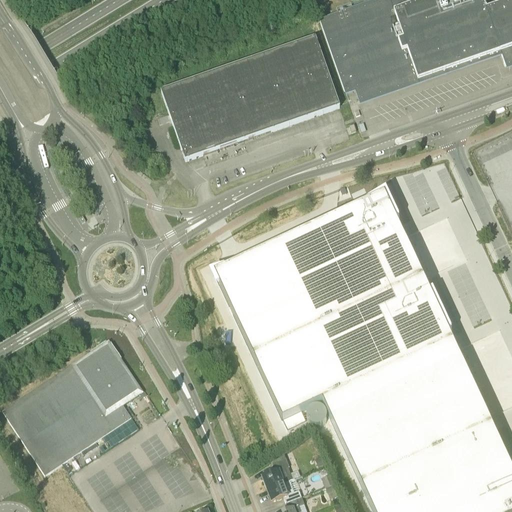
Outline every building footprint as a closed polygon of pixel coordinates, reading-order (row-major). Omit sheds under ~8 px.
[(380,0),(319,21),(341,83),(344,93),(358,88),(362,102),(500,54),(505,67),(511,64),(511,2),(486,12),(481,0),(430,0),(420,3),(416,0),(380,0)] [(339,110),(315,40),(161,94),(185,163),(339,110)] [(331,426),(371,511),(511,511),(511,473),(384,198),(213,277),(282,424),(312,410),(321,431),(331,426)] [(45,478),(131,421),(120,405),(138,393),(105,345),(2,413),(45,478)] [(266,492),(289,483),(284,471),(289,469),(284,457),(271,465),(275,474),(262,479),(266,492)] [(315,462),(318,469),(324,467),(321,459),(315,462)] [(289,483),(266,492),(271,504),(283,500),(286,506),(302,500),(309,497),(302,478),(289,483)] [(326,481),(329,490),(335,487),(332,479),(326,481)] [(335,487),(329,490),(332,498),(338,495),(335,487)] [(300,511),(299,509),(304,507),(302,500),(286,506),(287,511),(300,511)]
